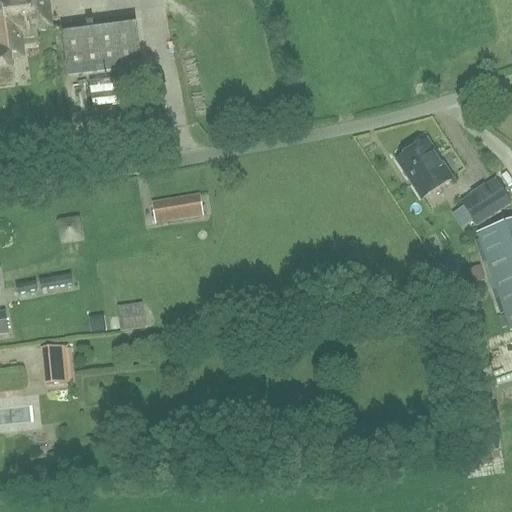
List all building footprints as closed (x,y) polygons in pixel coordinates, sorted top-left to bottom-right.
[(0,84),(14,83),(10,59),(22,57),(19,30),(50,26),(46,0),(0,0),(0,32),(1,33),(3,43),(0,43),(0,84)] [(113,21),(114,28),(64,34),(68,75),(137,67),(132,19),(113,21)] [(41,50),(29,50),(29,70),(40,71),(41,50)] [(129,145),(128,138),(125,113),(82,119),(86,151),(129,145)] [(452,180),(427,141),(397,161),(422,199),(452,180)] [(477,226),(500,211),(485,188),(462,202),(465,206),(475,222),(477,226)] [(199,194),(151,202),(155,224),(203,215),(199,194)] [(73,214),(74,236),(97,236),(97,213),(73,214)] [(511,221),(477,232),(510,330),(511,329),(511,221)] [(468,269),(472,282),(484,278),(480,265),(468,269)] [(67,275),(40,280),(42,290),(69,284),(67,275)] [(35,281),(15,285),(17,294),(37,290),(35,281)] [(117,306),(120,332),(146,328),(142,302),(117,306)] [(6,311),(0,311),(0,335),(9,334),(6,311)] [(40,348),(44,385),(67,383),(67,381),(72,380),(68,348),(64,348),(64,345),(40,348)]
